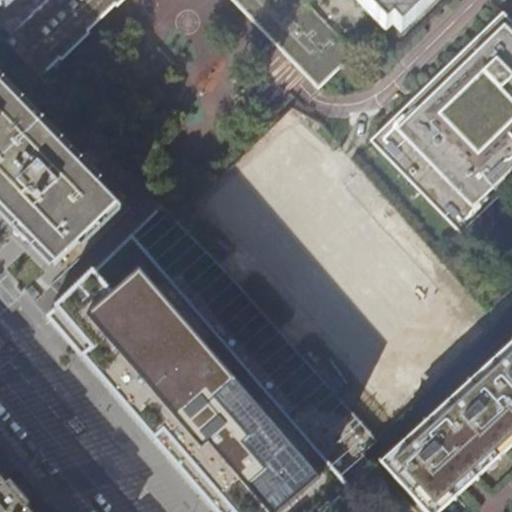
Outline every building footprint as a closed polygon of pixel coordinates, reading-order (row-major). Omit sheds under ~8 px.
[(0,0),(0,7),(1,8),(9,0),(0,0)] [(9,0),(1,8),(20,28),(48,0),(9,0)] [(48,0),(20,28),(5,42),(24,62),(45,41),(46,43),(74,16),(72,14),(86,0),(233,0),(320,89),(356,54),(304,0),(48,0)] [(355,0),(386,31),(393,25),(401,34),(435,0),(355,0)] [(511,28),(511,22),(502,12),(369,140),(460,233),(511,182),(511,34),(509,31),(511,28)] [(48,257),(56,265),(117,206),(0,85),(0,207),(18,226),(48,257)] [(247,500),(257,511),(282,511),(318,480),(273,429),(284,420),(253,386),(243,395),(137,277),(130,284),(127,280),(103,301),(107,304),(88,321),(89,323),(93,327),(126,364),(189,434),(247,500)] [(378,445),(311,361),(301,369),(289,354),(263,375),(275,389),(271,392),(338,477),(378,445)] [(511,354),(381,474),(414,511),(429,511),(452,491),(485,461),(511,437),(511,354)] [(332,507),(336,511),(394,511),(365,477),(332,507)] [(0,511),(27,511),(24,508),(27,506),(18,495),(10,485),(7,488),(0,479),(0,511)]
